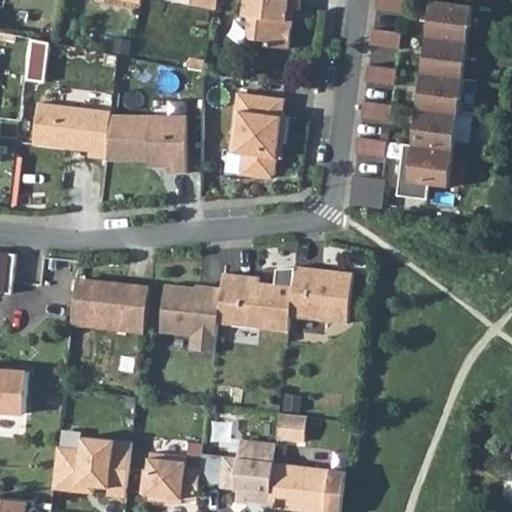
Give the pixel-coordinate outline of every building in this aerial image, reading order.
[(191,0),(190,5),(217,11),(218,0),(191,0)] [(302,0),(247,0),(245,17),(251,17),(249,34),(253,39),(268,41),(268,46),(289,49),(295,10),(301,10),(302,0)] [(377,0),(376,9),(376,10),(406,14),(407,0),(377,0)] [(433,2),(428,38),(469,43),(474,7),(433,2)] [(374,30),(372,45),(401,49),(403,34),(374,30)] [(423,74),(464,79),(469,43),(428,38),(423,74)] [(369,66),(367,82),(396,85),(398,70),(369,66)] [(419,110),(460,115),(464,79),(423,74),(419,110)] [(477,93),(466,92),(461,139),(472,140),(477,93)] [(285,100),(239,94),(237,112),(242,113),(238,138),(246,140),(244,154),(241,176),(271,179),(276,175),(280,144),(285,145),(289,118),(283,117),(285,100)] [(364,102),(362,117),(392,121),(394,106),(364,102)] [(113,113),(40,104),(35,145),(90,152),(90,158),(107,160),(112,116),(113,113)] [(414,146),(455,152),(460,115),(419,110),(414,146)] [(237,112),(232,152),(244,154),(246,140),(238,138),(242,113),(237,112)] [(107,160),(107,161),(156,162),(156,167),(170,168),(169,174),(188,174),(188,117),(112,116),(107,160)] [(359,138),(357,154),(387,158),(388,142),(359,138)] [(431,185),(450,188),(455,152),(414,146),(405,144),(399,196),(429,200),(431,185)] [(390,177),(358,173),(353,203),(386,206),(390,177)] [(17,254),(0,252),(0,292),(13,294),(17,254)] [(313,269),(297,267),(297,268),(292,317),(349,324),(355,274),(336,272),(336,277),(313,274),(313,269)] [(260,278),(225,274),(223,288),(219,323),(219,324),(290,332),(292,317),(297,268),(278,270),(276,285),(268,284),(268,288),(259,287),(260,278)] [(78,281),(73,323),(146,332),(151,289),(78,281)] [(219,323),(223,288),(206,286),(206,291),(200,291),(201,288),(167,285),(162,332),(193,336),(192,350),(216,353),(219,324),(219,323)] [(0,411),(26,413),(29,372),(0,369),(0,411)] [(28,415),(0,412),(0,431),(26,434),(28,415)] [(308,418),(281,415),(278,440),(306,442),(308,418)] [(189,456),(191,439),(155,436),(154,453),(189,456)] [(59,448),(54,490),(79,493),(80,485),(109,488),(108,496),(127,498),(133,443),(84,437),(82,450),(59,448)] [(276,464),(278,446),(243,443),(241,461),(227,460),(225,486),(241,488),(240,501),(249,502),(256,511),(265,511),(271,508),(276,464)] [(189,457),(152,454),(150,470),(145,470),(142,494),(162,496),(161,501),(183,504),(184,499),(199,501),(201,484),(202,469),(187,468),(189,457)] [(202,469),(201,484),(225,486),(227,460),(204,457),(202,469)] [(276,464),(271,508),(303,511),(328,511),(330,498),(336,499),(338,482),(332,481),(333,470),(276,464)] [(0,511),(26,511),(27,502),(0,499),(0,511)]
